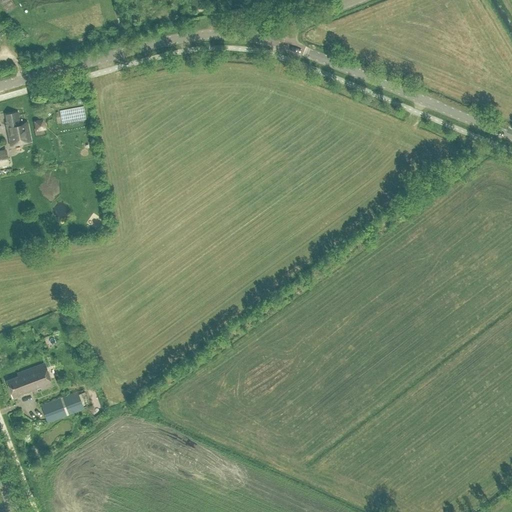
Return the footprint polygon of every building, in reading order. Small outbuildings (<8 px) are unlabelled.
[(20,124),(17,112),(6,114),(7,122),(6,122),(11,146),(31,142),(27,122),(20,124)] [(0,165),(8,164),(5,150),(0,150),(0,165)] [(3,334),(7,347),(22,342),(22,343),(32,339),(27,325),(3,334)] [(18,376),(6,381),(13,397),(33,390),(34,393),(53,386),(45,363),(17,373),(18,376)] [(78,390),(41,404),(47,423),(85,409),(78,390)]
